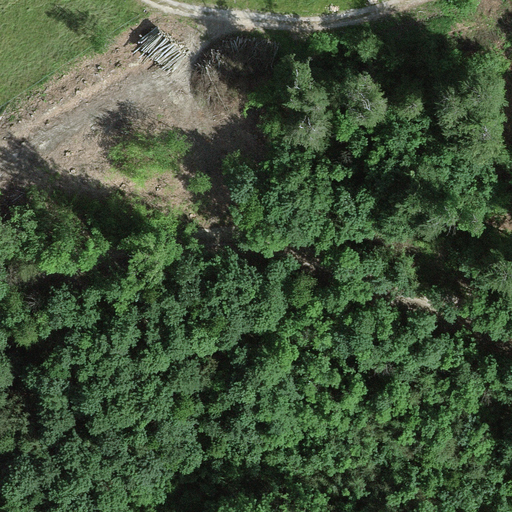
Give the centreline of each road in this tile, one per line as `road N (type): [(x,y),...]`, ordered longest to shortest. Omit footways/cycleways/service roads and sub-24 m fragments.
road 1 (track): [(0,282),(111,249),(210,240),(292,249),(511,328)]
road 2 (track): [(427,0),(367,16),(278,24),(208,18),(168,0)]
